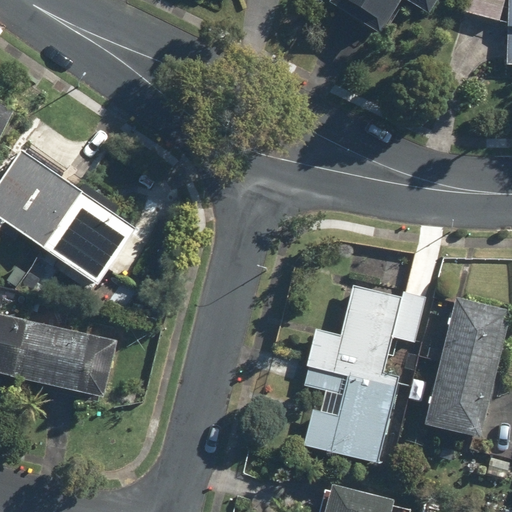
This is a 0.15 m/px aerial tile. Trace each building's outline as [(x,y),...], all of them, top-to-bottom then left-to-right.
[(438,0),(330,0),(326,8),(379,41),(401,5),(426,20),(438,0)] [(503,0),(471,0),(466,15),(495,24),(503,0)] [(0,136),(10,117),(0,111),(0,136)] [(62,176),(22,150),(0,183),(0,226),(2,224),(99,286),(133,233),(57,184),(62,176)] [(336,415),(309,410),(301,446),(375,463),(394,377),(383,374),(391,339),(412,344),(422,302),(352,286),(341,336),(314,330),(301,386),(340,395),(336,415)] [(508,311),(453,298),(422,427),(477,440),(508,311)] [(23,322),(0,317),(0,378),(11,381),(23,322)] [(115,345),(36,326),(22,386),(101,405),(115,345)] [(322,511),(405,511),(406,511),(387,507),(389,501),(329,486),(322,511)]
